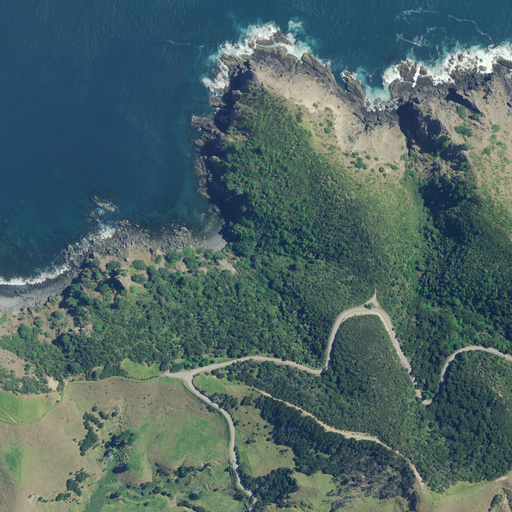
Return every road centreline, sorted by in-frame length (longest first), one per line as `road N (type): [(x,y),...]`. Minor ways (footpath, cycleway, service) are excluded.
road 1 (unclassified): [(511,357),(461,345),(436,400),(426,398),(376,306),(339,311),(323,369),(275,356),(192,367),(182,380),(232,417),(241,481),(256,500),(251,511)]
road 2 (track): [(432,499),(398,453),(374,438),(340,431),(256,389),(218,383),(201,367)]
